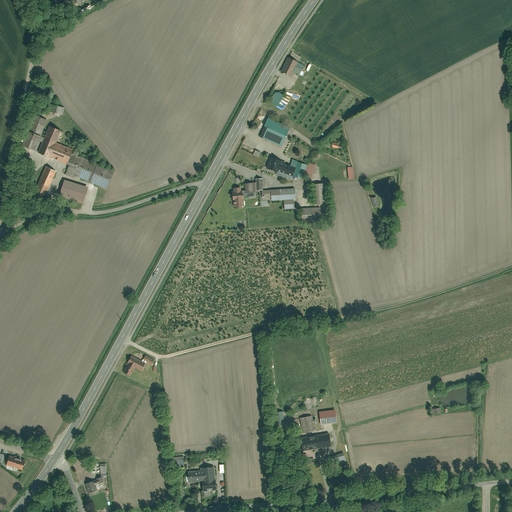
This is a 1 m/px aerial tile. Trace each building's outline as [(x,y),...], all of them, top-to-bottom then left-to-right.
[(289,55),(281,70),(290,75),(293,70),(298,61),(298,60),(289,55)] [(293,70),(299,74),(304,65),(298,61),(293,70)] [(284,95),(277,90),(270,99),(277,105),(284,95)] [(52,112),(63,115),(65,108),(54,105),(52,112)] [(34,152),(47,121),(35,116),(23,147),(34,152)] [(290,126),(268,116),(264,123),(286,134),(290,126)] [(286,134),(264,123),(259,134),(281,145),(286,134)] [(61,132),(49,127),(37,153),(67,165),(73,151),(56,144),(61,132)] [(88,182),(96,164),(74,155),(66,173),(88,182)] [(281,160),(271,157),(267,167),(277,171),(281,160)] [(276,174),(291,180),(292,175),(296,166),(291,164),(281,160),(277,171),(276,174)] [(301,178),(306,163),(298,160),(296,166),(292,175),(301,178)] [(107,190),(114,172),(97,165),(90,183),(107,190)] [(56,173),(45,168),(33,195),(43,200),(56,173)] [(87,189),(63,182),(58,198),(82,205),(87,189)] [(254,191),(253,182),(245,183),(245,189),(246,192),(254,191)] [(325,182),(314,183),(316,204),(327,203),(325,182)] [(241,186),(233,187),(235,207),(244,206),(242,195),(246,195),(246,192),(245,189),(242,189),(241,186)] [(295,188),(271,189),(272,196),(272,200),(284,199),(294,198),(296,198),(295,188)] [(294,198),(284,199),(285,208),(294,208),(294,198)] [(324,207),(302,208),(303,222),(325,221),(324,207)] [(146,355),(144,360),(152,364),(154,359),(146,355)] [(142,371),(145,364),(132,357),(124,372),(131,376),(136,368),(142,371)] [(318,409),(321,425),(337,422),(336,411),(327,412),(327,408),(318,409)] [(315,432),(313,416),(300,418),(302,433),(315,432)] [(330,434),(317,436),(319,447),(331,446),(330,434)] [(25,457),(9,453),(6,465),(22,470),(25,457)] [(329,466),(347,462),(345,453),(327,457),(329,466)] [(214,467),(200,468),(200,470),(187,471),(188,483),(201,482),(201,492),(215,491),(214,467)] [(94,481),(85,484),(89,495),(97,492),(94,481)]
